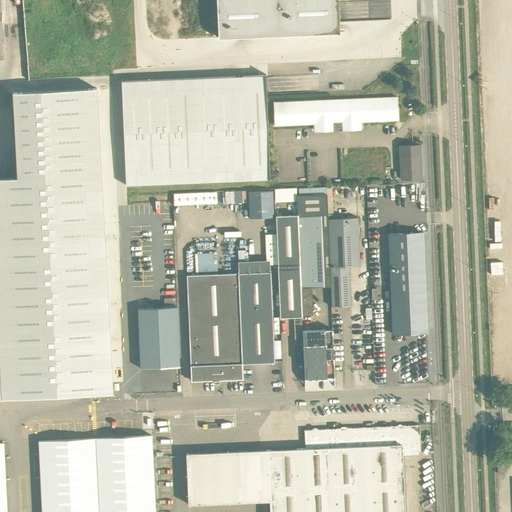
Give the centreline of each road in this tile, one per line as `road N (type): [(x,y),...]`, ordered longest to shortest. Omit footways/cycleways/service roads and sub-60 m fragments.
road 1 (tertiary): [(466,393),(449,0)]
road 2 (unclassified): [(109,407),(466,393)]
road 3 (unknown): [(505,131),(502,0)]
road 4 (unknown): [(508,252),(505,131)]
